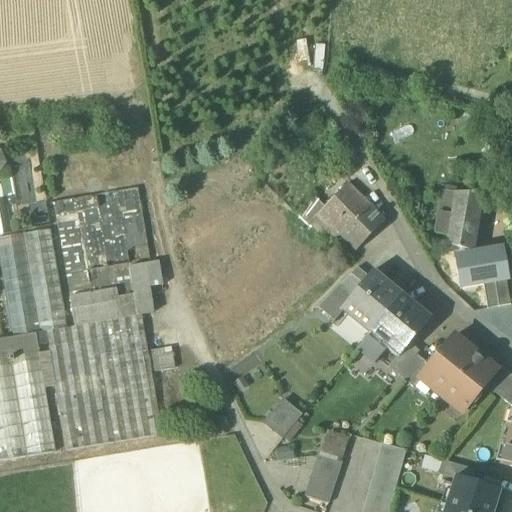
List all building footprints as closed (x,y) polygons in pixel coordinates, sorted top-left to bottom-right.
[(301,71),(303,45),(295,44),(292,70),(301,71)] [(316,46),(303,45),(301,71),(313,72),(316,46)] [(325,47),(316,46),(313,72),(323,73),(325,47)] [(318,216),(339,237),(370,207),(347,185),(325,208),(318,216)] [(451,217),(454,196),(440,193),(437,214),(440,215),(451,217)] [(445,252),(472,255),(473,254),(482,198),(454,196),(451,217),(440,215),(436,236),(447,238),(445,252)] [(297,217),(307,227),(318,216),(325,208),(315,199),(297,217)] [(384,224),(370,207),(339,237),(355,253),(384,224)] [(339,237),(318,216),(307,227),(329,248),(339,237)] [(0,269),(12,339),(35,335),(67,330),(50,231),(0,239),(0,269)] [(507,282),(508,282),(502,250),(454,258),(459,291),(483,287),(507,282)] [(159,265),(144,266),(148,290),(162,288),(159,265)] [(137,317),(141,317),(152,314),(148,290),(144,266),(129,269),(137,317)] [(71,311),(74,329),(137,318),(137,317),(129,269),(115,271),(118,290),(115,290),(117,303),(71,311)] [(357,270),(339,288),(352,298),(368,278),(357,270)] [(344,311),(371,333),(402,296),(373,272),(368,278),(352,298),(343,309),(344,311)] [(511,307),(507,282),(483,287),(487,311),(511,307)] [(317,310),(334,323),(342,313),(344,311),(343,309),(352,298),(339,288),(333,294),(317,310)] [(69,298),(71,311),(117,303),(115,290),(69,298)] [(431,320),(402,296),(371,333),(369,335),(356,351),(374,365),(387,350),(396,358),(398,360),(407,349),(431,320)] [(344,311),(342,313),(369,335),(371,333),(344,311)] [(74,329),(67,330),(35,335),(38,355),(54,454),(162,437),(152,375),(148,354),(141,317),(137,317),(137,318),(74,329)] [(0,341),(0,361),(38,355),(35,335),(12,339),(5,341),(0,341)] [(454,400),(466,411),(483,391),(496,374),(495,373),(483,362),(482,363),(476,358),(476,357),(453,338),(429,367),(423,375),(424,376),(435,385),(431,390),(450,405),(454,400)] [(148,354),(152,375),(175,371),(172,349),(148,354)] [(388,369),(399,378),(417,357),(407,349),(398,360),(396,358),(388,369)] [(38,355),(0,361),(0,463),(54,454),(38,355)] [(399,378),(402,381),(420,360),(417,357),(399,378)] [(402,381),(413,390),(421,381),(424,376),(423,375),(429,367),(420,360),(402,381)] [(492,398),(495,395),(510,376),(500,368),(495,373),(496,374),(483,391),(492,398)] [(424,376),(421,381),(431,390),(435,385),(424,376)] [(511,392),(511,377),(510,376),(495,395),(504,403),(511,392)] [(454,400),(450,405),(462,415),(466,411),(454,400)] [(282,401),(278,406),(287,413),(291,408),(282,401)] [(262,426),(281,442),(302,417),(291,408),(287,413),(278,406),(262,426)] [(511,427),(501,466),(511,469),(511,427)] [(318,458),(341,465),(350,439),(327,432),(318,458)] [(362,511),(388,511),(405,453),(381,446),(362,511)] [(293,448),(274,450),(276,463),(294,461),(293,448)] [(304,498),(328,506),(341,465),(318,458),(317,457),(304,498)] [(438,475),(441,463),(424,458),(420,470),(438,475)] [(454,479),(471,484),(475,472),(441,463),(438,475),(454,480),(454,479)] [(494,511),(500,493),(471,484),(454,479),(454,480),(450,493),(451,494),(445,511),(494,511)]
